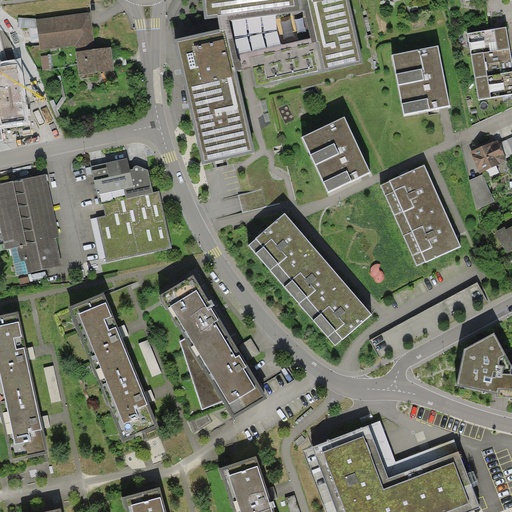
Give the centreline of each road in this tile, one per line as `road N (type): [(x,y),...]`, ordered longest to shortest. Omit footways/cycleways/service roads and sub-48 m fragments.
road 1 (residential): [(387,370),(344,390),(250,307),(212,254),(159,125)]
road 2 (residential): [(0,159),(159,125)]
road 3 (residential): [(511,301),(387,370)]
road 4 (residential): [(511,425),(387,370)]
road 5 (residential): [(159,125),(143,0)]
